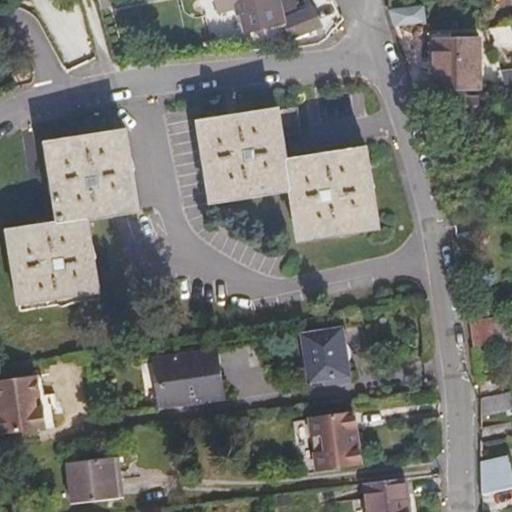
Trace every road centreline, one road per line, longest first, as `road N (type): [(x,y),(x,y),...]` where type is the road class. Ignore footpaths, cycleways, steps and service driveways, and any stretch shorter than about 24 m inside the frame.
road 1 (residential): [(142,79),(157,202),(174,240),(202,265),(277,297),(433,263)]
road 2 (residential): [(433,263),(458,399),(463,511)]
road 3 (residential): [(369,23),(433,263)]
road 4 (residential): [(142,79),(336,52),(369,23)]
